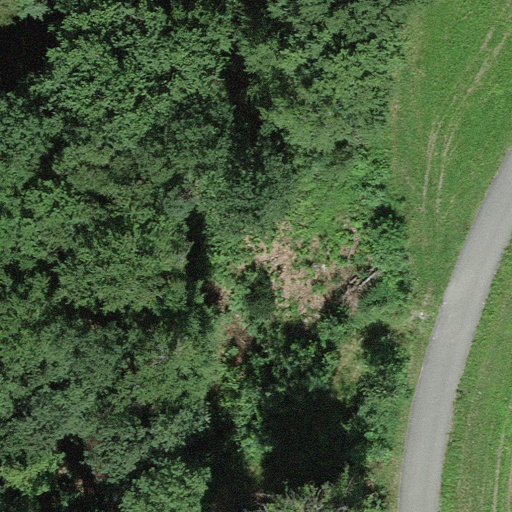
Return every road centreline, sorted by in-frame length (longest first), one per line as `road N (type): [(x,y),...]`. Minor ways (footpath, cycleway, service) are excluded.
road 1 (track): [(392,0),(401,164),(424,276),(449,334)]
road 2 (residential): [(511,190),(449,334),(429,415),(420,511)]
